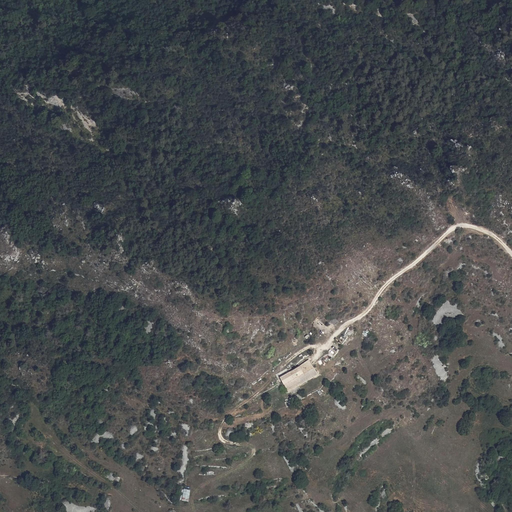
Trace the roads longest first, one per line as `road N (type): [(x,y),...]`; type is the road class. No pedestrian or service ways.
road 1 (track): [(511,255),(479,228),(451,228),(324,348),(304,348),(282,365)]
road 2 (track): [(193,511),(194,494),(253,453),(254,446),(219,438),(219,427),(282,365)]
